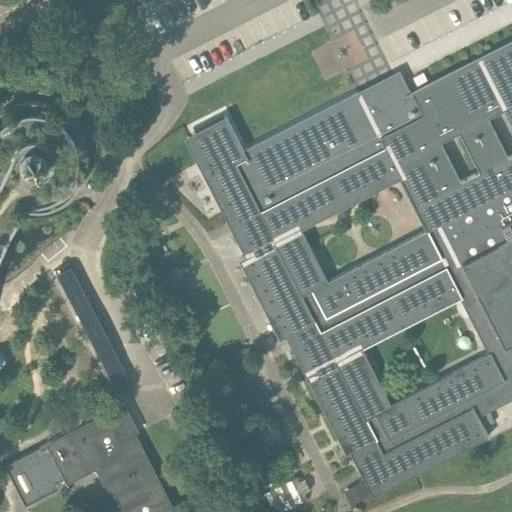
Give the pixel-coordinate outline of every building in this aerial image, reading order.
[(225,0),(197,0),(202,11),(225,0)] [(511,42),(407,97),(397,77),(372,90),(374,94),(361,101),(357,93),(243,151),(225,116),(224,117),(225,120),(190,139),(248,253),(240,258),(282,338),(289,334),(369,490),(483,433),(471,408),(511,387),(511,42)] [(0,370),(2,369),(5,366),(6,361),(6,356),(3,352),(0,349),(0,250),(7,235),(9,231),(19,214),(22,209),(29,210),(36,211),(44,210),(52,208),(59,205),(65,201),(67,199),(72,194),(73,193),(80,182),(85,170),(87,157),(86,150),(85,144),(83,136),(80,131),(75,124),(69,117),(64,113),(62,112),(58,109),(53,107),(46,105),(44,104),(35,103),(34,103),(25,103),(23,103),(18,104),(14,106),(9,108),(6,110),(0,113),(0,370)] [(130,424),(121,406),(124,404),(124,403),(107,412),(106,411),(103,412),(104,413),(45,444),(48,450),(41,453),(38,448),(1,467),(8,480),(10,479),(24,506),(59,488),(56,483),(63,479),(66,484),(67,484),(65,480),(97,464),(121,511),(187,511),(182,500),(172,505),(135,433),(127,437),(122,428),(130,424)] [(262,493),(271,511),(278,511),(307,498),(304,492),(310,489),(305,479),(299,482),(296,477),(262,493)] [(349,505),(368,495),(361,482),(342,492),(349,505)]
